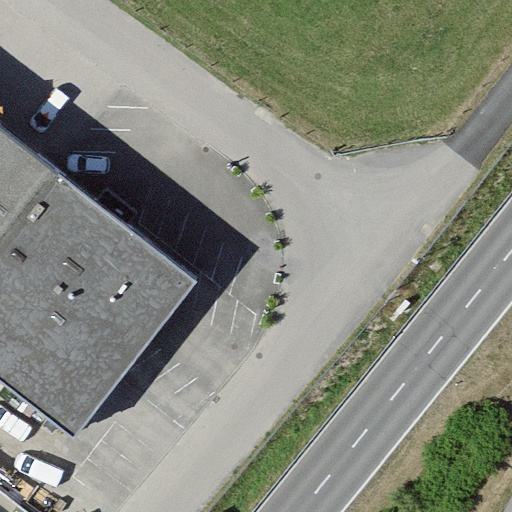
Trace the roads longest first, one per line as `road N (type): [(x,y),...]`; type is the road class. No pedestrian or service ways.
road 1 (unclassified): [(153,511),(388,230),(68,0)]
road 2 (motorway): [(511,252),(301,511)]
road 3 (track): [(388,230),(511,88)]
